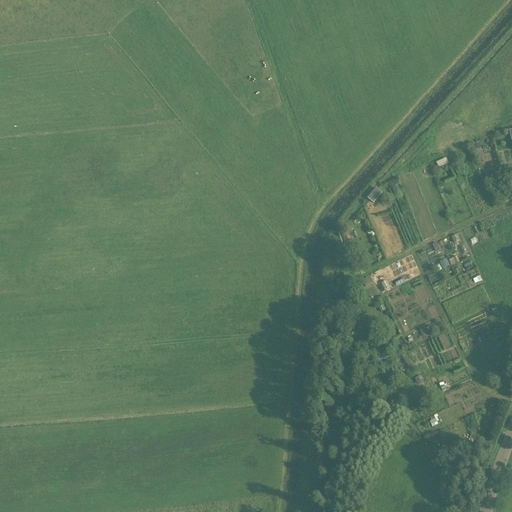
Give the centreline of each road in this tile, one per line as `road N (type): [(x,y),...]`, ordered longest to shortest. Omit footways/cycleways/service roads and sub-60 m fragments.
road 1 (track): [(411,251),(467,367),(488,393),(511,402)]
road 2 (track): [(511,202),(367,273)]
